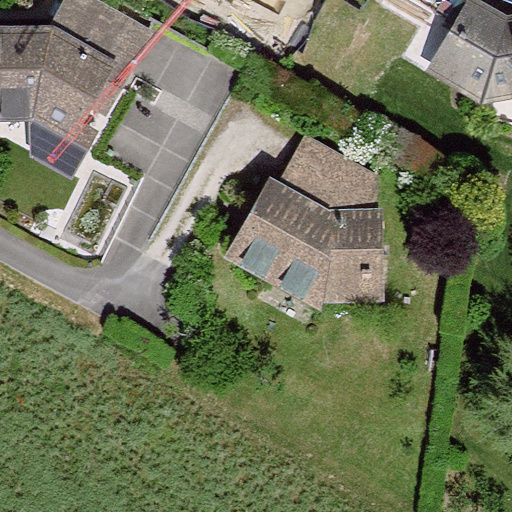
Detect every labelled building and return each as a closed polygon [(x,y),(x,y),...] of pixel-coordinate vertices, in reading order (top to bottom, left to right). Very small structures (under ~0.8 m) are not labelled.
[(100,0),(68,0),(57,25),(0,25),(0,119),(34,120),(29,129),(70,151),(95,108),(111,117),(156,32),(100,0)] [(405,0),(445,21),(457,0),(405,0)] [(511,4),(500,6),(488,0),(457,0),(445,21),(417,64),(476,95),(511,88),(511,4)] [(336,209),(381,208),(381,174),(308,135),(283,180),(336,209)] [(390,301),(387,207),(381,208),(336,209),(283,180),(274,175),(227,258),(325,312),(327,302),(390,301)]
